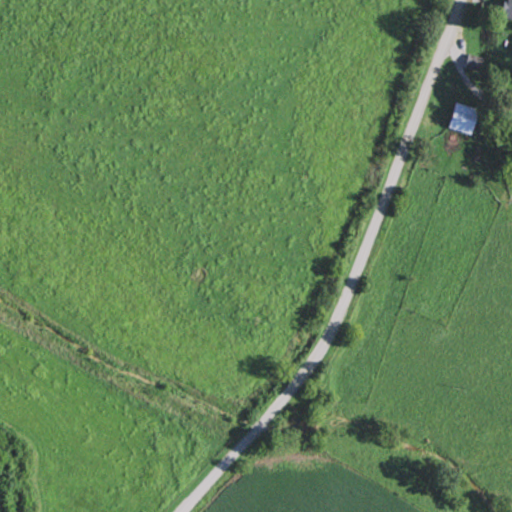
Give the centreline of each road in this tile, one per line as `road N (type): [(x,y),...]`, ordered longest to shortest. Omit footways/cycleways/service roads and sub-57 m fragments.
road 1 (residential): [(213,511),(456,0)]
road 2 (residential): [(81,0),(235,67),(325,77),(404,108)]
